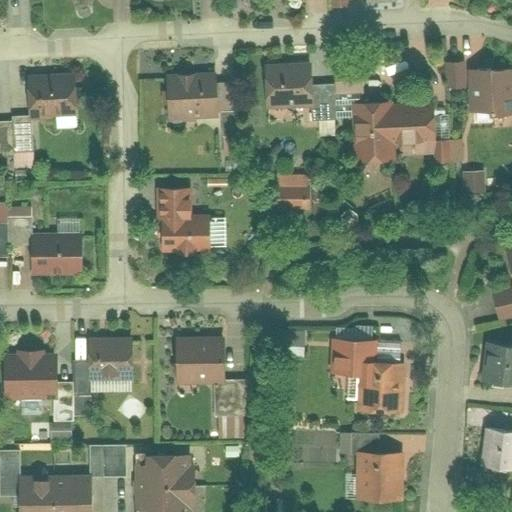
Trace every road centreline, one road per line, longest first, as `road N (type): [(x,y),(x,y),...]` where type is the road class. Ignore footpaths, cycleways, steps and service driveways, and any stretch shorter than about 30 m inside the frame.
road 1 (residential): [(511,27),(425,14),(110,29)]
road 2 (residential): [(114,292),(387,291),(444,312)]
road 3 (residential): [(110,29),(114,292)]
road 4 (residential): [(428,506),(444,312)]
